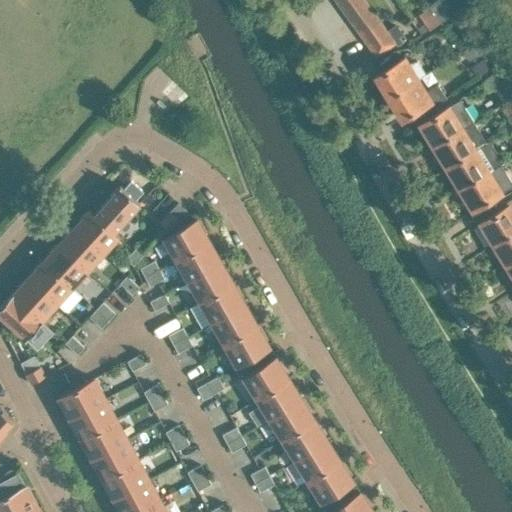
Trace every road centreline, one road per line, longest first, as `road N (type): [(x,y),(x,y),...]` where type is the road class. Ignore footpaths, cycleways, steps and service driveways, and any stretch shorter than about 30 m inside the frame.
road 1 (residential): [(0,264),(110,147),(135,138),(163,144),(208,180),(241,223),(416,511)]
road 2 (residential): [(511,390),(293,0)]
road 3 (residential): [(68,511),(28,438),(31,423),(0,361)]
